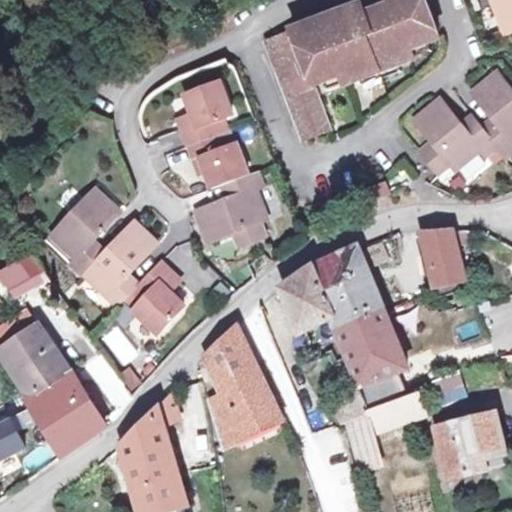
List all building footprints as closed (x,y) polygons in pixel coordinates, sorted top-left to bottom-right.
[(354,14),(293,38),(314,90),(324,86),(342,79),(345,88),(359,83),(399,69),(415,63),(411,54),(429,48),(439,44),(422,0),(392,0),(389,1),(369,9),(366,2),(351,7),(354,14)] [(388,0),(370,0),(366,2),(369,9),(389,1),(388,0)] [(511,0),(490,0),(505,38),(511,35),(511,0)] [(293,38),(269,47),(302,145),(330,135),(293,38)] [(411,54),(415,63),(432,57),(429,48),(411,54)] [(399,69),(359,83),(363,91),(402,77),(399,69)] [(511,91),(499,75),(472,96),(492,121),(497,128),(487,137),(498,150),(507,162),(511,157),(511,91)] [(342,79),(324,86),(327,95),(345,88),(342,79)] [(221,88),(187,101),(194,119),(198,128),(182,134),(189,151),(215,142),(218,140),(214,128),(234,119),(221,88)] [(481,129),(478,126),(467,136),(461,130),(440,104),(416,124),(433,145),(419,156),(436,179),(451,168),(456,175),(482,154),(486,159),(498,150),(487,137),(481,129)] [(198,128),(194,119),(179,126),(182,134),(198,128)] [(467,136),(478,126),(473,120),(461,130),(467,136)] [(497,128),(492,121),(481,129),(487,137),(497,128)] [(189,151),(196,167),(203,164),(208,177),(215,193),(222,190),(232,187),(250,180),(237,148),(220,155),(215,142),(189,151)] [(203,164),(196,167),(201,180),(208,177),(203,164)] [(250,180),(232,187),(237,200),(227,203),(198,215),(211,247),(234,238),(240,252),(266,241),(260,228),(267,225),(256,196),(264,192),(258,177),(250,180)] [(232,187),(222,190),(227,203),(237,200),(232,187)] [(386,187),(367,194),(371,205),(390,198),(386,187)] [(121,215),(97,192),(52,241),(75,262),(68,269),(81,280),(82,279),(104,255),(94,246),(121,215)] [(159,246),(133,224),(104,255),(82,279),(117,312),(124,305),(129,300),(119,291),(159,246)] [(453,234),(425,235),(434,291),(466,287),(453,234)] [(385,240),(366,247),(373,263),(391,256),(385,240)] [(333,261),(313,272),(333,322),(337,331),(384,310),(357,252),(333,261)] [(28,272),(9,275),(16,297),(50,283),(37,265),(28,272)] [(174,281),(159,268),(129,300),(124,305),(134,313),(131,315),(157,339),(183,310),(169,298),(163,293),(174,281)] [(313,272),(280,291),(301,336),(333,322),(313,272)] [(179,285),(174,281),(163,293),(169,298),(179,285)] [(412,303),(393,308),(400,337),(419,333),(412,303)] [(384,310),(337,331),(370,408),(418,387),(384,310)] [(101,334),(116,365),(135,356),(120,325),(101,334)] [(4,347),(0,349),(0,360),(4,366),(8,363),(24,388),(18,392),(27,404),(71,374),(37,326),(4,347)] [(244,343),(238,329),(216,348),(204,359),(219,396),(211,402),(223,448),(278,423),(244,343)] [(103,425),(71,374),(27,404),(28,406),(65,460),(81,446),(103,425)] [(435,375),(436,393),(464,391),(463,374),(435,375)] [(356,383),(328,396),(339,419),(366,406),(356,383)] [(121,384),(112,391),(116,397),(113,400),(119,410),(132,399),(121,384)] [(418,387),(370,408),(381,432),(431,409),(418,387)] [(178,417),(171,394),(121,449),(141,511),(174,511),(184,509),(161,431),(178,417)] [(383,465),(368,411),(343,418),(358,472),(383,465)] [(13,414),(0,420),(0,461),(29,446),(13,414)] [(501,418),(441,430),(451,483),(487,475),(484,464),(482,455),(507,450),(501,418)] [(509,459),(507,450),(482,455),(484,464),(509,459)]
